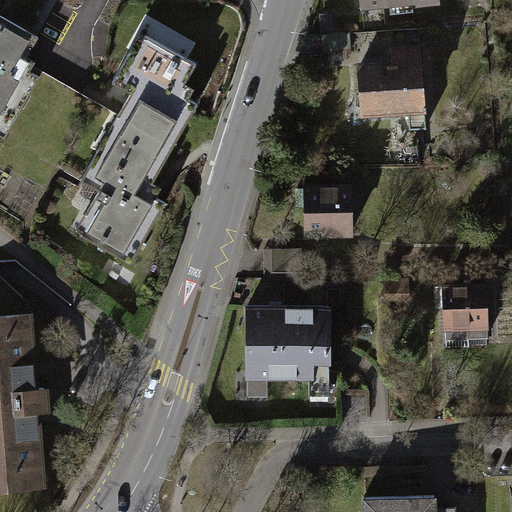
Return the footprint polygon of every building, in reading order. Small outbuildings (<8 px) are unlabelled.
[(357,0),(358,14),(436,7),(435,0),(357,0)] [(0,29),(0,129),(46,58),(0,29)] [(104,177),(73,226),(129,262),(163,208),(155,203),(141,194),(173,144),(155,133),(193,75),(141,42),(107,95),(129,109),(91,169),(104,177)] [(417,51),(387,54),(388,64),(353,67),(358,119),(423,113),(417,51)] [(355,191),(297,191),(297,244),(355,244),(355,191)] [(297,279),(296,249),(266,250),(267,280),(297,279)] [(491,285),(431,285),(432,347),(492,346),(491,285)] [(328,311),(242,311),(241,386),(328,386),(328,355),(328,311)] [(22,318),(0,319),(0,498),(42,496),(31,317),(22,318)] [(450,511),(450,490),(363,490),(363,511),(450,511)]
